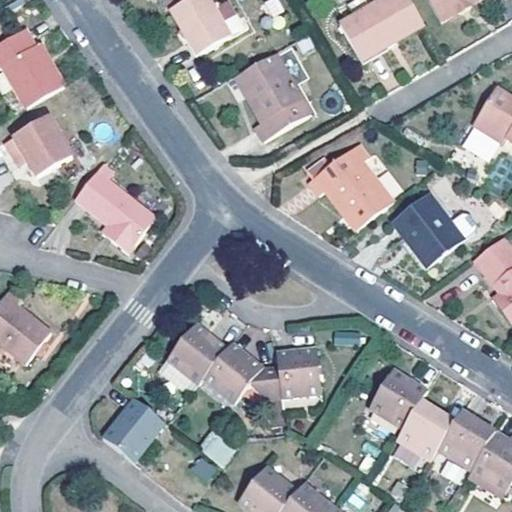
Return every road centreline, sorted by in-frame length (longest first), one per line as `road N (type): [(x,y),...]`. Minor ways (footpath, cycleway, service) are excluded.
road 1 (residential): [(230,205),(511,386)]
road 2 (residential): [(78,0),(230,205)]
road 3 (unknown): [(159,293),(256,318),(370,298)]
road 4 (residential): [(51,422),(159,293)]
road 5 (residential): [(377,110),(511,33)]
road 6 (residential): [(168,511),(51,422)]
road 7 (residential): [(24,260),(159,293)]
